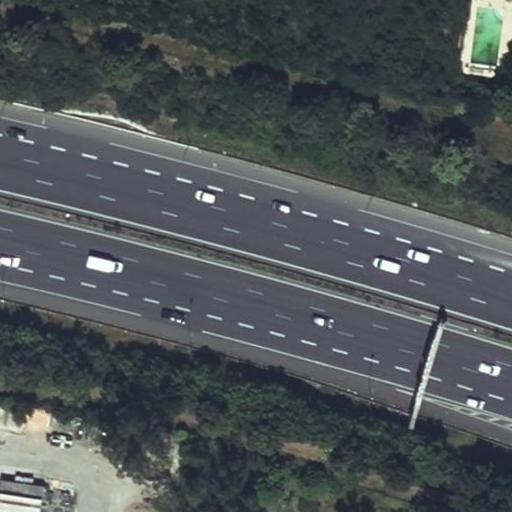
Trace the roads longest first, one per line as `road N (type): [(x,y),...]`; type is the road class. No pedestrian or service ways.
road 1 (motorway): [(0,241),(511,379)]
road 2 (motorway): [(511,303),(155,201)]
road 3 (motorway): [(511,283),(155,201)]
road 4 (motorway): [(155,201),(0,165)]
